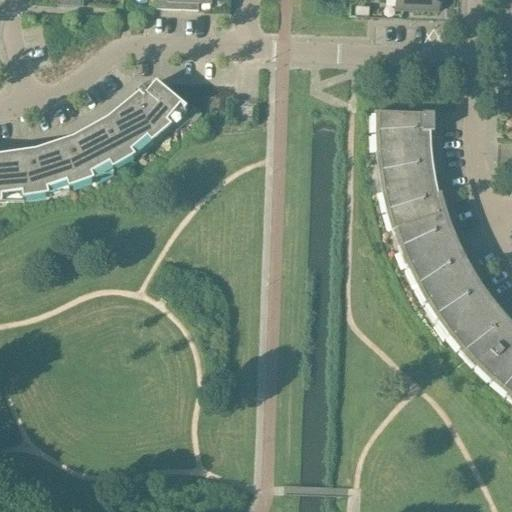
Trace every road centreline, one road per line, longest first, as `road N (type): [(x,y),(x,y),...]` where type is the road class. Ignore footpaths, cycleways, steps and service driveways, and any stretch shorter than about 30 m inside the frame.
road 1 (residential): [(246,49),(139,46),(111,53),(30,108)]
road 2 (residential): [(474,58),(246,49)]
road 3 (residential): [(511,264),(487,213),(472,147),(474,58)]
